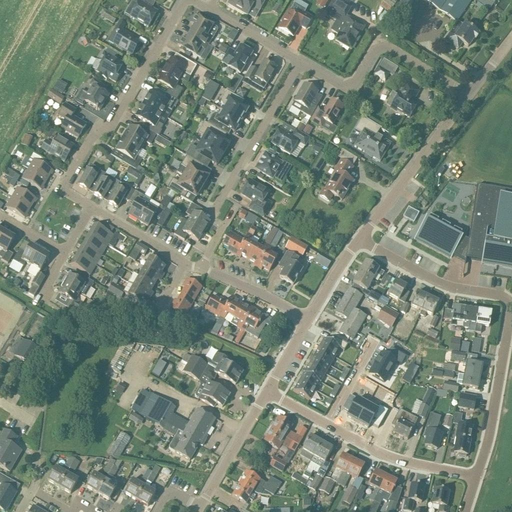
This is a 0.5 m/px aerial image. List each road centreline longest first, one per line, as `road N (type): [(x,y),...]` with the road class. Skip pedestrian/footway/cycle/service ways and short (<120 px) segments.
road 1 (residential): [(476,480),(508,303),(437,283),(359,241)]
road 2 (residential): [(90,207),(61,187),(86,146),(101,139),(183,0)]
road 3 (residential): [(476,480),(395,461),(262,392)]
road 4 (residential): [(467,96),(383,47),(373,48),(353,84),(342,87),(299,63)]
road 5 (tertiary): [(359,241),(467,96)]
road 6 (residential): [(214,214),(299,63)]
road 7 (tertiary): [(197,509),(262,392)]
